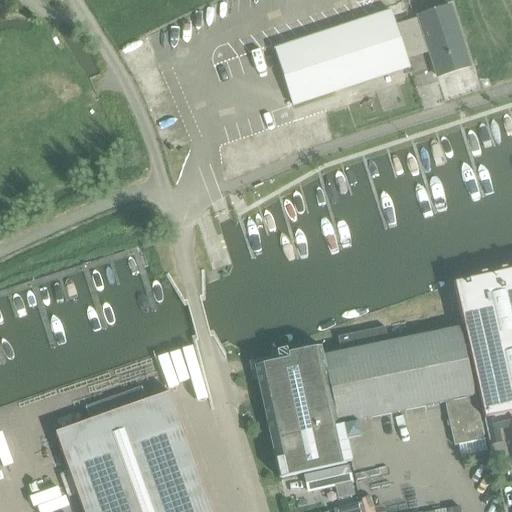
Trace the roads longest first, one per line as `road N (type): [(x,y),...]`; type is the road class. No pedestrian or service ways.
road 1 (unclassified): [(167,200),(239,184),(312,152),(491,97)]
road 2 (unclassified): [(167,200),(250,511)]
road 3 (residential): [(167,200),(133,105),(90,30)]
road 4 (unclassified): [(167,200),(120,199),(0,253)]
